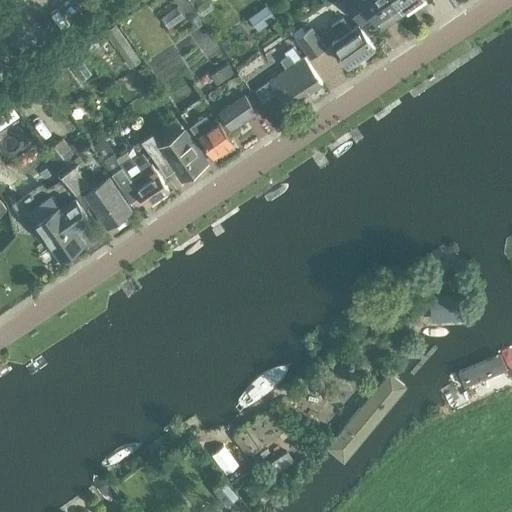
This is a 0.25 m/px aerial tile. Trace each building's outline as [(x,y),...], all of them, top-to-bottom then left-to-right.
[(384,25),(405,11),(397,0),(349,0),(364,21),(376,13),(384,25)] [(397,0),(405,11),(420,0),(397,0)] [(259,30),(276,18),(266,5),(249,17),(259,30)] [(330,25),(337,36),(332,40),(349,64),(375,46),(358,22),(350,27),(342,16),(330,25)] [(310,59),(327,47),(315,29),(297,41),(310,59)] [(288,106),(322,83),(304,57),(302,58),(295,48),(286,54),(288,56),(281,61),(286,69),(255,90),(263,101),(277,91),(288,106)] [(224,117),(213,124),(207,114),(190,125),(199,138),(202,136),(215,156),(233,144),(224,130),(231,126),(232,129),(258,112),(245,93),(220,110),(224,117)] [(0,110),(0,125),(21,111),(13,101),(0,110)] [(184,177),(207,161),(176,116),(142,138),(167,174),(177,167),(184,177)] [(0,155),(3,161),(34,144),(19,117),(0,126),(0,155)] [(114,152),(102,159),(130,202),(141,195),(148,205),(169,189),(143,151),(133,158),(132,156),(121,162),(114,152)] [(77,193),(89,185),(75,164),(63,172),(77,193)] [(108,224),(130,210),(109,177),(86,191),(108,224)] [(76,230),(91,220),(75,197),(61,207),(52,194),(28,210),(62,259),(85,243),(76,230)] [(431,295),(433,319),(463,317),(462,293),(431,295)] [(507,370),(498,348),(456,364),(464,386),(507,370)] [(388,362),(322,433),(340,449),(406,378),(388,362)] [(272,409),(239,432),(252,451),(285,428),(272,409)] [(287,451),(266,466),(272,475),(293,460),(287,451)] [(224,481),(214,490),(225,503),(236,494),(224,481)]
